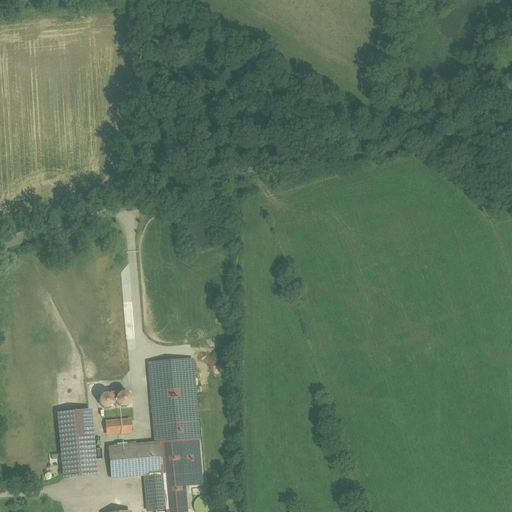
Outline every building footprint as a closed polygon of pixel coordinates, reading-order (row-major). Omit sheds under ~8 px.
[(193,358),(147,361),(153,443),(161,442),(181,441),(200,439),(193,358)] [(116,396),(116,399),(116,401),(117,404),(118,406),(120,407),(123,408),(125,408),(128,407),(130,405),(131,402),(131,400),(131,397),(129,395),(127,393),(125,392),(122,392),(120,393),(118,394),(116,396)] [(100,398),(99,400),(99,403),(100,405),(101,407),(103,409),(106,409),(108,409),(111,408),(113,406),(114,404),(114,401),(114,399),(113,397),(111,395),(108,394),(106,394),(103,395),(101,396),(100,398)] [(91,410),(56,413),(63,479),(97,475),(91,410)] [(132,434),(131,419),(105,421),(106,436),(132,434)] [(200,439),(181,441),(185,486),(203,485),(200,439)] [(181,441),(161,442),(163,475),(166,510),(166,511),(187,511),(185,486),(181,441)] [(153,443),(109,447),(111,479),(143,477),(163,475),(161,442),(153,443)] [(146,511),(166,510),(163,475),(143,477),(146,511)] [(205,496),(203,496),(202,496),(200,497),(198,497),(197,498),(196,500),(195,501),(194,502),(194,503),(194,505),(193,506),(194,508),(194,510),(195,511),(212,511),(213,511),(213,510),(214,509),(214,507),(214,506),(214,505),(214,504),(213,502),(213,501),(212,499),(210,498),(208,497),(207,496),(205,496)]
